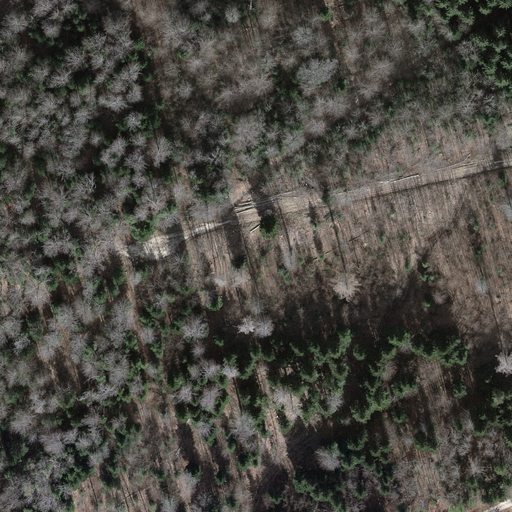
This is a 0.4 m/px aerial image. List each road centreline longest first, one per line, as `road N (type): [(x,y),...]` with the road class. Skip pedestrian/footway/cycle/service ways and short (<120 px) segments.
road 1 (track): [(133,250),(214,223),(511,158)]
road 2 (track): [(214,223),(323,125),(511,2)]
road 3 (track): [(192,511),(511,344)]
